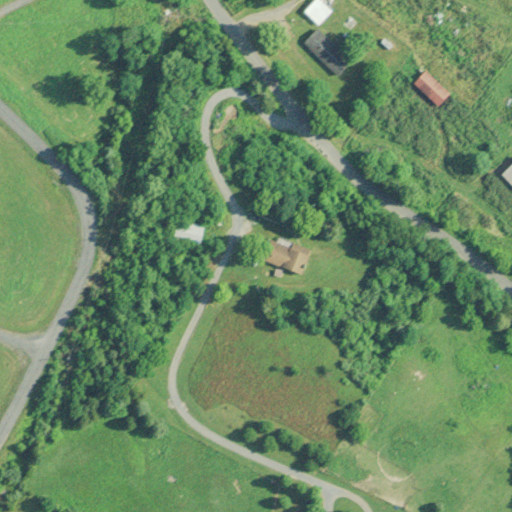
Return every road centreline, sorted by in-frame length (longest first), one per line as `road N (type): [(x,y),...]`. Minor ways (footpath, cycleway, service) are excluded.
road 1 (tertiary): [(224,0),(301,114),(368,188),(511,297)]
road 2 (residential): [(0,115),(77,194),(88,229),(85,273),(0,416)]
